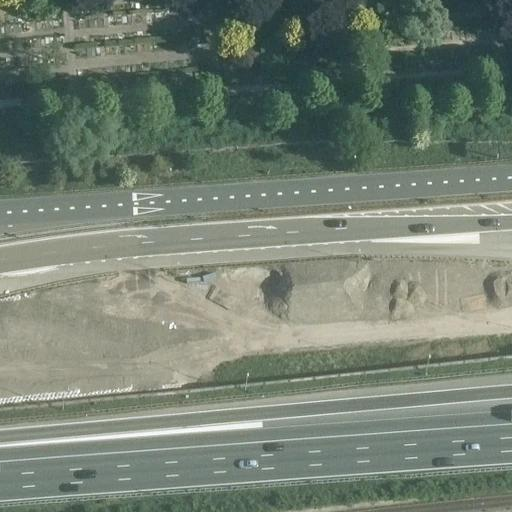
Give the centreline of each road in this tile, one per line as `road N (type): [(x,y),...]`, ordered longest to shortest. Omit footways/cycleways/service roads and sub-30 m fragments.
road 1 (motorway): [(511,392),(190,421),(0,449)]
road 2 (motorway): [(0,261),(235,235),(511,224)]
road 3 (motorway): [(511,178),(0,215)]
road 4 (motorway): [(511,439),(0,473)]
